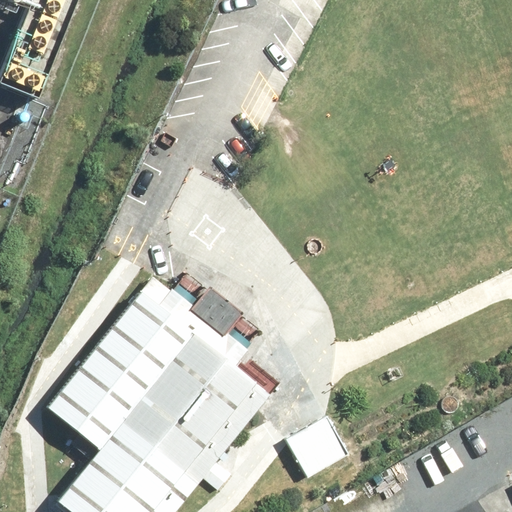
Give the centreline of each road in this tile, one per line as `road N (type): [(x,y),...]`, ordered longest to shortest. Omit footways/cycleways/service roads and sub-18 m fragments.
road 1 (unknown): [(151,227),(258,0)]
road 2 (unknown): [(406,511),(444,470),(511,430)]
